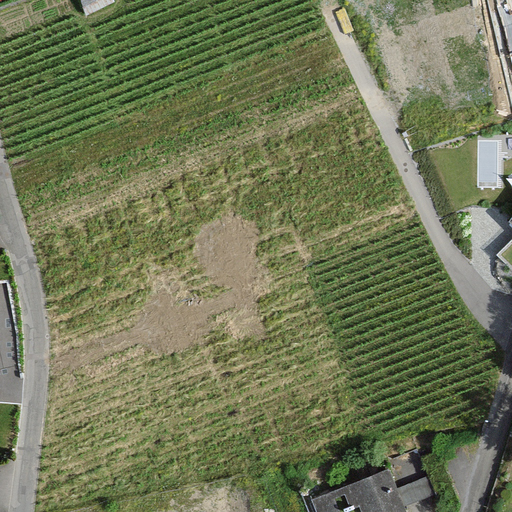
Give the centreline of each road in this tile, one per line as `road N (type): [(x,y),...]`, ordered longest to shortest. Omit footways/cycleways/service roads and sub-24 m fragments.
road 1 (residential): [(22,511),(40,310),(0,165)]
road 2 (residential): [(511,379),(471,511)]
